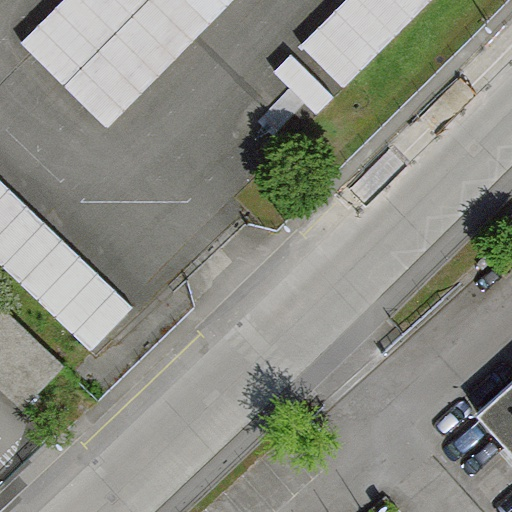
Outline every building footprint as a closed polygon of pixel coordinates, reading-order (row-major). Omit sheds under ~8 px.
[(113,34),(79,0),(61,0),(54,8),(96,51),(113,34)] [(131,16),(114,0),(79,0),(113,34),(131,16)] [(146,0),(114,0),(131,16),(146,0)] [(191,41),(149,0),(146,0),(131,16),(173,58),(191,41)] [(207,24),(183,0),(149,0),(191,41),(207,24)] [(225,6),(218,0),(183,0),(207,24),(225,6)] [(345,0),(336,10),(378,52),(395,35),(360,0),(345,0)] [(360,0),(395,35),(412,18),(394,0),(360,0)] [(394,0),(412,18),(430,0),(429,0),(394,0)] [(96,51),(54,8),(37,26),(79,68),(96,51)] [(318,27),(360,70),(378,52),(336,10),(318,27)] [(173,58),(131,16),(113,34),(156,76),(173,58)] [(79,68),(37,26),(19,42),(62,85),(79,68)] [(301,45),(343,87),(360,70),(318,27),(301,45)] [(156,76),(113,34),(96,51),(139,93),(156,76)] [(139,93),(96,51),(79,68),(122,110),(139,93)] [(122,110),(79,68),(62,85),(105,127),(122,110)] [(0,177),(0,197),(10,187),(0,177)] [(10,187),(0,197),(0,233),(28,204),(10,187)] [(28,204),(0,233),(0,260),(4,264),(45,221),(28,204)] [(45,221),(4,264),(22,281),(63,238),(45,221)] [(63,238),(22,281),(40,298),(81,255),(63,238)] [(81,255),(40,298),(58,315),(99,272),(81,255)] [(99,272),(58,315),(75,332),(116,288),(99,272)] [(116,288),(75,332),(93,349),(134,305),(116,288)] [(0,386),(22,408),(65,364),(0,302),(0,386)] [(511,383),(476,416),(511,455),(511,383)]
